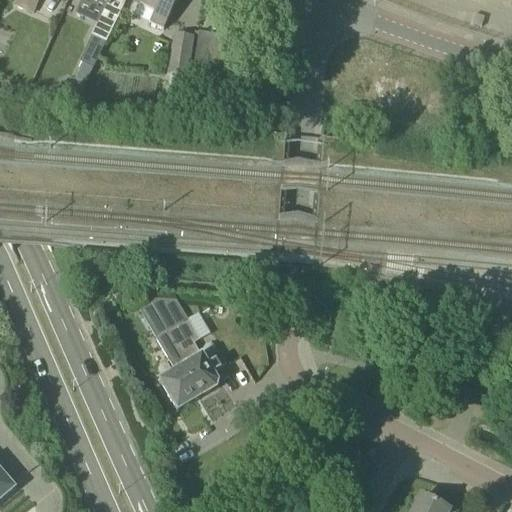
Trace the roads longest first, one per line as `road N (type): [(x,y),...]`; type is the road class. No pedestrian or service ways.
road 1 (unclassified): [(294,374),(286,286),(316,2)]
road 2 (primary): [(148,511),(0,192)]
road 3 (primary): [(0,271),(105,511)]
road 4 (residential): [(511,393),(320,359),(294,374)]
road 5 (unclassified): [(511,65),(316,2)]
road 6 (residential): [(175,457),(294,374)]
road 7 (residential): [(407,438),(294,374)]
